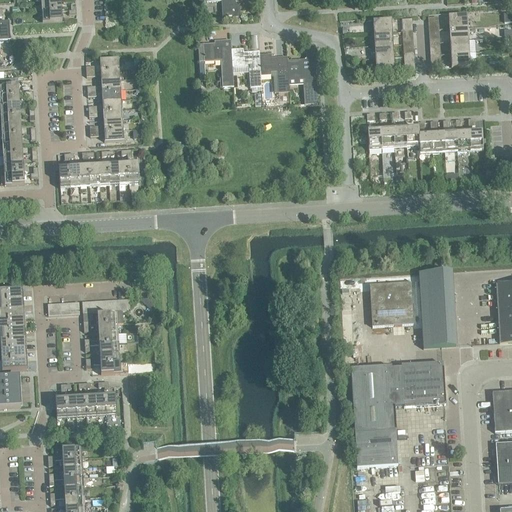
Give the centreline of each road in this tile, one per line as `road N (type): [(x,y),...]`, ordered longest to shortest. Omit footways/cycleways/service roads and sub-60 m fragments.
road 1 (tertiary): [(196,220),(211,511)]
road 2 (residential): [(475,511),(468,390),(473,376),(511,368)]
road 3 (residential): [(344,210),(511,199)]
road 4 (residential): [(196,220),(344,210)]
road 5 (tertiary): [(49,228),(196,220)]
road 6 (residential): [(341,93),(331,45),(269,22),(266,0)]
road 7 (residential): [(41,325),(39,290),(130,284)]
road 8 (residential): [(44,379),(78,377),(74,323),(41,325)]
road 9 (residential): [(37,451),(3,453),(7,506),(40,504)]
